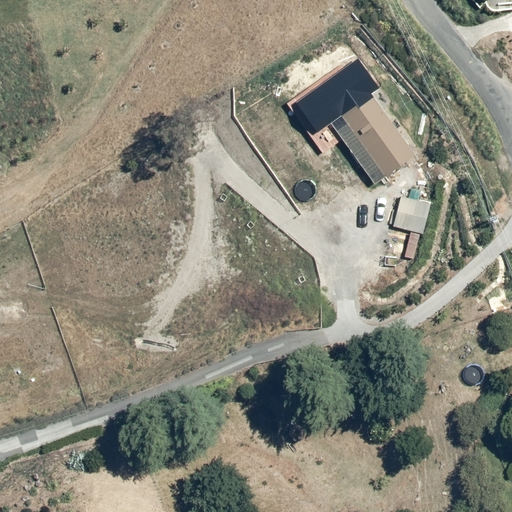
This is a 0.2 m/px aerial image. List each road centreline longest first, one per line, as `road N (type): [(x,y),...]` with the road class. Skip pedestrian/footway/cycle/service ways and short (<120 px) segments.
road 1 (unknown): [(511,229),(421,305),(279,333),(0,431)]
road 2 (residential): [(418,0),(492,92),(511,137)]
